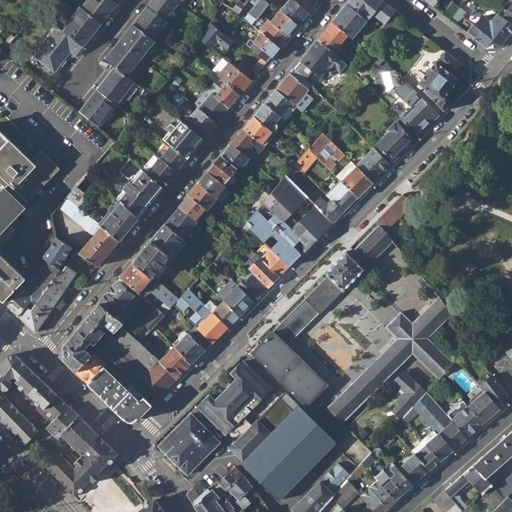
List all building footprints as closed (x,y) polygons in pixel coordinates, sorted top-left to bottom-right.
[(82,7),(102,24),(118,4),(112,0),(86,0),(81,7),(82,7)] [(152,0),(148,6),(166,20),(180,2),(177,0),(152,0)] [(209,0),(218,10),(222,3),(218,0),(209,0)] [(239,1),(232,9),(238,14),(247,1),(248,0),(243,0),(242,2),(239,1)] [(259,0),(254,7),(247,1),(238,14),(240,14),(251,24),(268,3),(266,1),(264,0),(259,0)] [(289,0),(281,10),(298,24),(308,12),(296,2),(293,0),(289,0)] [(298,0),(296,2),(308,12),(313,6),(305,0),(298,0)] [(372,13),(385,23),(395,10),(381,0),(349,0),(346,5),(366,21),(372,13)] [(442,13),(450,19),(460,8),(452,2),(442,13)] [(225,18),(232,9),(222,3),(218,10),(217,12),(225,18)] [(347,35),(351,38),(366,21),(346,5),(332,22),(347,35)] [(134,24),(153,40),(167,21),(166,20),(148,6),(134,24)] [(65,33),(84,47),(102,24),(82,7),(81,7),(64,28),(66,31),(65,33)] [(450,19),(456,24),(466,13),(460,8),(450,19)] [(271,21),(289,36),(298,24),(281,10),(271,21)] [(379,31),(390,39),(399,27),(395,24),(401,15),(395,10),(385,23),(379,31)] [(501,17),(511,25),(511,13),(507,10),(501,17)] [(466,32),(485,47),(502,44),(511,31),(511,25),(501,17),(497,14),(492,21),(488,20),(482,15),(475,25),(473,23),(466,32)] [(200,38),(220,55),(232,41),(213,25),(215,22),(224,29),(226,27),(214,18),(200,38)] [(261,33),(279,47),(289,36),(271,21),(268,19),(259,31),(261,33)] [(317,40),(333,52),(347,35),(332,22),(317,40)] [(120,41),(141,59),(156,42),(153,40),(134,24),(120,41)] [(34,55),(55,72),(71,52),(77,57),(84,47),(65,33),(58,27),(34,55)] [(258,30),(250,39),(254,42),(261,33),(259,31),(258,30)] [(262,57),(267,61),(279,47),(261,33),(254,42),(250,39),(246,44),(262,57)] [(333,52),(317,40),(294,68),(303,78),(305,80),(311,71),(319,78),(325,70),(331,74),(335,68),(340,72),(346,64),(333,52)] [(115,67),(128,77),(141,59),(120,41),(106,59),(115,67)] [(367,54),(378,66),(383,61),(372,49),(367,54)] [(423,91),(445,111),(452,104),(443,96),(458,80),(454,77),(463,65),(446,51),(418,83),(425,89),(423,91)] [(250,71),(256,75),(267,61),(262,57),(250,71)] [(224,59),(213,72),(219,77),(230,63),(224,59)] [(220,78),(240,94),(251,81),(230,63),(219,77),(220,78)] [(96,90),(115,104),(134,81),(128,77),(115,67),(96,90)] [(294,68),(276,90),(295,106),(296,107),(302,112),(311,101),(304,95),(309,89),(301,82),(303,78),(294,68)] [(220,78),(214,85),(220,90),(214,97),(228,108),(240,94),(220,78)] [(399,118),(418,137),(439,117),(405,83),(395,93),(411,108),(405,114),(404,113),(399,118)] [(211,94),(214,97),(220,90),(214,85),(208,92),(211,94)] [(79,112),(97,126),(115,104),(96,90),(79,112)] [(264,104),(275,114),(279,117),(280,117),(284,121),(295,106),(276,90),(264,104)] [(199,109),(216,123),(228,108),(214,97),(211,94),(208,92),(207,91),(195,106),(198,109),(199,109)] [(275,114),(264,104),(254,117),(265,126),(272,131),(274,134),(278,129),(273,125),(280,117),(279,117),(275,114)] [(399,118),(404,113),(401,110),(399,112),(393,105),(389,108),(399,118)] [(188,125),(204,138),(216,123),(199,109),(198,109),(190,119),(192,121),(188,125)] [(265,126),(254,117),(244,129),(262,144),(264,146),(274,134),(272,131),(265,126)] [(170,146),(186,159),(204,138),(188,125),(179,119),(162,140),(166,143),(170,146)] [(396,122),(387,131),(388,133),(376,145),(393,162),(406,150),(404,147),(412,138),(396,122)] [(262,144),(244,129),(231,144),(241,153),(248,159),(250,160),(255,153),(257,155),(264,146),(262,144)] [(0,297),(5,302),(27,279),(0,252),(0,233),(60,167),(41,150),(31,160),(0,130),(0,174),(0,175),(0,181),(2,182),(6,186),(0,192),(0,297)] [(373,142),(376,145),(388,133),(387,131),(384,130),(373,142)] [(342,153),(322,133),(312,144),(308,148),(316,156),(329,169),(342,153)] [(159,158),(160,159),(170,146),(166,143),(156,155),(159,158)] [(238,165),(241,167),(248,159),(241,153),(231,144),(221,156),(236,168),(238,165)] [(186,159),(170,146),(160,159),(176,171),(186,159)] [(303,172),(316,156),(308,148),(301,156),(296,164),(302,170),(303,172)] [(356,167),(372,183),(390,165),(373,149),(356,167)] [(95,179),(116,198),(130,181),(118,171),(128,159),(118,151),(95,179)] [(176,171),(160,159),(159,158),(156,155),(155,154),(141,170),(146,174),(163,187),(176,171)] [(208,172),(223,184),(236,168),(221,156),(208,172)] [(250,160),(248,159),(241,167),(245,171),(252,162),(250,160)] [(372,183),(356,167),(350,161),(345,167),(350,172),(341,181),(358,198),(372,183)] [(285,176),(291,182),(302,170),(296,164),(292,168),(285,176)] [(140,169),(130,181),(116,198),(118,200),(137,218),(163,187),(146,174),(141,170),(140,169)] [(216,198),(222,203),(232,191),(223,184),(208,172),(198,183),(216,198)] [(271,249),(289,266),(332,223),(314,204),(304,194),(291,182),(285,176),(278,184),(269,195),(256,212),(246,224),(249,227),(271,249)] [(358,198),(341,181),(327,195),(332,200),(344,212),(358,198)] [(204,208),(207,210),(216,198),(198,183),(189,195),(204,208)] [(250,207),(256,212),(269,195),(256,184),(254,187),(262,194),(250,207)] [(66,197),(77,206),(81,202),(86,197),(75,187),(66,197)] [(304,194),(314,204),(319,199),(315,194),(313,195),(308,190),(304,194)] [(179,206),(195,219),(204,208),(189,195),(179,206)] [(378,224),(383,230),(410,203),(403,195),(377,222),(378,224)] [(57,206),(93,236),(101,226),(98,223),(81,210),(77,206),(66,197),(57,206)] [(320,198),(319,199),(314,204),(332,223),(344,212),(332,200),(329,203),(327,205),(324,202),(320,198)] [(110,210),(98,223),(101,226),(119,240),(137,218),(118,200),(113,205),(112,204),(108,208),(110,210)] [(165,224),(182,238),(196,220),(195,219),(179,206),(165,224)] [(168,256),(171,258),(185,241),(182,238),(165,224),(151,241),(168,256)] [(245,233),(249,227),(246,224),(237,235),(244,242),(249,237),(245,233)] [(326,273),(328,275),(293,310),(306,323),(318,310),(321,312),(392,240),(383,230),(378,224),(350,254),(347,251),(336,262),(335,263),(329,269),(326,273)] [(119,240),(101,226),(93,236),(79,253),(98,266),(119,240)] [(64,257),(68,252),(70,248),(56,238),(54,230),(48,239),(52,242),(44,254),(43,259),(45,261),(26,289),(23,286),(9,306),(20,316),(31,300),(36,304),(59,271),(62,272),(66,265),(62,261),(64,257)] [(214,239),(225,248),(227,246),(224,243),(215,236),(214,239)] [(224,243),(227,246),(233,239),(230,236),(224,243)] [(151,278),(153,276),(164,262),(168,256),(151,241),(133,262),(151,278)] [(225,248),(213,261),(217,264),(231,250),(227,246),(225,248)] [(289,266),(271,249),(261,259),(279,276),(289,266)] [(254,273),(268,287),(279,276),(261,259),(256,254),(245,264),(249,267),(254,273)] [(171,258),(168,256),(164,262),(167,265),(172,259),(171,258)] [(199,276),(207,284),(217,275),(221,278),(225,272),(217,264),(213,261),(199,276)] [(144,298),(163,314),(173,304),(179,297),(175,294),(153,276),(151,278),(133,262),(120,278),(144,298)] [(20,316),(36,332),(77,272),(66,265),(62,272),(59,271),(36,304),(31,300),(20,316)] [(249,267),(234,282),(238,285),(244,279),(246,281),(254,273),(249,267)] [(239,286),(254,301),(268,287),(254,273),(246,281),(244,279),(238,285),(239,286)] [(107,293),(124,307),(134,295),(117,281),(107,293)] [(214,290),(219,296),(223,293),(225,291),(218,286),(214,290)] [(228,297),(223,293),(219,296),(225,301),(239,316),(254,301),(239,286),(228,297)] [(195,325),(198,328),(213,313),(188,288),(183,293),(179,297),(173,304),(195,325)] [(98,304),(115,318),(124,307),(107,293),(98,304)] [(412,353),(438,380),(441,376),(453,364),(427,337),(450,315),(438,297),(412,322),(401,311),(386,326),(397,337),(326,406),(341,422),(412,353)] [(145,324),(150,329),(154,325),(163,314),(144,298),(131,313),(145,324)] [(213,313),(227,327),(239,316),(225,301),(213,313)] [(76,371),(91,355),(84,349),(90,342),(92,344),(95,344),(104,332),(100,329),(103,326),(105,328),(107,326),(114,331),(121,325),(121,324),(115,318),(98,304),(63,347),(64,360),(76,371)] [(325,387),(327,385),(286,343),(306,323),(293,310),(281,321),(270,333),(286,349),(277,358),(302,382),(311,373),(325,387)] [(198,328),(213,343),(227,327),(213,313),(198,328)] [(145,324),(134,336),(139,340),(150,329),(145,324)] [(135,388),(140,393),(150,383),(161,394),(177,378),(160,361),(139,340),(134,336),(121,325),(114,331),(99,347),(111,358),(124,371),(120,375),(134,389),(135,388)] [(175,346),(192,363),(213,343),(198,328),(195,325),(175,346)] [(286,349),(270,333),(261,342),(277,358),(286,349)] [(251,352),(306,405),(316,396),(302,382),(277,358),(261,342),(251,352)] [(160,361),(177,378),(192,363),(175,346),(160,361)] [(76,371),(88,382),(111,358),(99,347),(91,355),(76,371)] [(14,380),(55,418),(68,404),(51,388),(15,355),(8,356),(0,365),(0,418),(25,444),(39,430),(3,394),(3,389),(6,389),(11,385),(11,381),(14,380)] [(125,418),(137,418),(151,404),(140,393),(135,388),(134,389),(120,375),(124,371),(111,358),(88,382),(125,418)] [(217,425),(224,433),(226,434),(233,427),(243,417),(271,388),(243,360),(230,371),(237,378),(215,400),(208,393),(204,397),(202,399),(203,400),(197,406),(217,425)] [(397,392),(402,396),(389,410),(390,411),(385,416),(396,426),(400,421),(403,418),(413,408),(426,393),(403,372),(392,383),(400,389),(397,392)] [(311,373),(302,382),(316,396),(325,387),(311,373)] [(484,391),(500,408),(507,401),(507,398),(507,394),(492,374),(480,385),(482,389),(484,391)] [(482,423),(500,408),(484,391),(482,389),(472,399),(471,398),(465,403),(482,423)] [(286,391),(280,397),(293,410),(299,404),(286,391)] [(438,434),(452,449),(467,437),(446,413),(427,392),(426,393),(413,408),(417,413),(437,435),(438,434)] [(243,417),(233,427),(241,436),(230,447),(243,460),(240,463),(277,500),(334,441),(339,435),(312,408),(307,412),(299,404),(293,410),(280,397),(279,397),(258,419),(257,419),(251,425),(243,417)] [(482,423),(465,403),(462,399),(446,413),(467,437),(482,423)] [(59,437),(61,434),(79,415),(68,404),(55,418),(47,428),(59,437)] [(407,423),(417,413),(413,408),(403,418),(406,422),(407,423)] [(224,433),(217,425),(210,433),(190,413),(158,445),(187,473),(219,441),(217,439),(224,433)] [(79,415),(61,434),(82,454),(90,446),(101,436),(79,415)] [(393,429),(396,432),(406,422),(403,418),(400,421),(396,426),(393,429)] [(380,443),(384,446),(397,433),(396,432),(393,429),(380,443)] [(511,430),(474,464),(489,481),(511,460),(511,430)] [(438,434),(437,435),(426,444),(427,445),(440,460),(452,449),(438,434)] [(115,450),(101,436),(90,446),(82,454),(76,458),(73,455),(68,461),(60,453),(46,466),(75,496),(115,457),(115,450)] [(416,455),(429,470),(440,460),(427,445),(416,455)] [(370,455),(374,458),(382,450),(378,446),(370,455)] [(398,468),(412,485),(429,470),(416,455),(415,453),(398,468)] [(363,463),(367,467),(375,460),(374,458),(370,455),(363,463)] [(318,511),(332,497),(333,495),(347,480),(350,477),(336,463),(291,509),(293,511),(318,511)] [(359,475),(367,467),(363,463),(356,471),(358,475),(359,475)] [(474,464),(445,490),(434,499),(445,511),(460,511),(462,511),(454,501),(451,498),(470,481),(482,494),(493,485),(489,481),(474,464)] [(391,467),(390,469),(395,474),(394,475),(393,475),(390,477),(403,492),(412,485),(398,468),(394,465),(391,467)] [(229,472),(237,480),(242,474),(234,467),(229,472)] [(382,485),(395,500),(403,492),(390,477),(386,472),(384,469),(376,477),(378,480),(382,485)] [(386,472),(390,477),(393,475),(394,475),(395,474),(390,469),(386,472)] [(350,484),(359,475),(358,475),(356,471),(350,477),(347,480),(349,483),(350,484)] [(228,487),(239,498),(244,494),(251,486),(242,474),(237,480),(229,472),(219,482),(226,490),(228,487)] [(500,483),(509,493),(511,491),(511,486),(506,479),(500,483)] [(342,507),(357,492),(357,491),(354,488),(350,484),(349,483),(347,480),(333,495),(332,497),(342,507)] [(369,487),(387,507),(395,500),(382,485),(378,480),(369,487)] [(357,492),(361,496),(369,487),(366,483),(359,489),(357,491),(357,492)] [(509,493),(500,483),(495,488),(505,499),(508,496),(507,495),(509,493)] [(482,494),(495,509),(505,499),(495,488),(493,485),(482,494)] [(189,489),(193,492),(197,497),(201,494),(193,486),(189,489)] [(244,494),(250,500),(252,498),(257,493),(251,486),(244,494)] [(380,511),(387,507),(369,487),(361,496),(367,503),(374,511),(380,511)] [(198,511),(234,511),(233,509),(234,507),(226,497),(222,500),(213,489),(210,491),(208,489),(206,489),(201,494),(197,497),(191,502),(198,511)] [(191,502),(197,497),(193,492),(188,497),(191,502)] [(264,503),(257,493),(252,498),(259,508),(264,503)] [(237,500),(241,504),(244,507),(250,500),(244,494),(239,498),(237,500)] [(495,509),(492,511),(511,511),(511,500),(508,496),(505,499),(495,509)] [(318,511),(346,511),(342,507),(332,497),(318,511)] [(459,497),(454,501),(462,511),(467,506),(459,497)] [(164,511),(155,499),(150,499),(133,511),(164,511)] [(270,511),(264,503),(259,508),(257,510),(258,511),(270,511)] [(374,511),(367,503),(361,508),(364,511),(374,511)]
